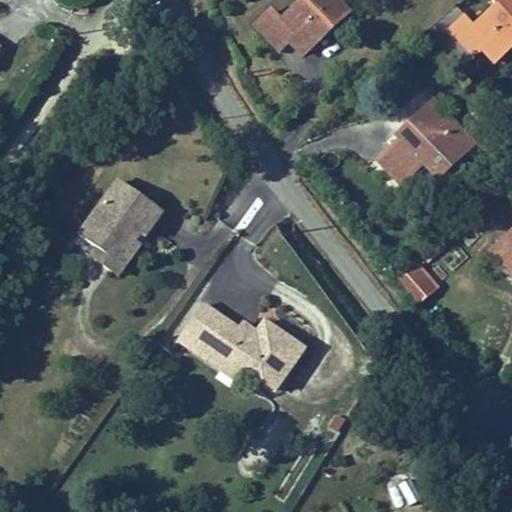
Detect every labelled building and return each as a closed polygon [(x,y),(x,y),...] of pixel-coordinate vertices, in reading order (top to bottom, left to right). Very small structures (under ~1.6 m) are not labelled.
[(300,56),(351,11),(341,0),(305,0),(281,21),(270,8),(253,23),(278,52),(289,42),(300,56)] [(466,4),(442,25),(463,48),(471,42),(478,50),(487,43),(500,57),(511,46),(511,0),(498,0),(502,3),(481,21),(466,4)] [(437,184),(478,146),(434,100),(393,138),(397,143),(374,164),(398,190),(422,168),(437,184)] [(119,182),(79,238),(95,250),(115,263),(135,233),(143,239),(161,212),(119,182)] [(511,229),(488,250),(511,278),(511,277),(511,229)] [(135,233),(115,263),(95,250),(90,259),(118,278),(143,239),(135,233)] [(441,288),(419,263),(398,282),(419,307),(441,288)] [(238,330),(204,305),(190,325),(215,343),(206,356),(224,369),(230,361),(243,371),(274,393),(305,352),(264,322),(256,334),(252,340),(238,330)] [(256,334),(243,324),(238,330),(252,340),(256,334)] [(206,356),(215,343),(190,325),(177,342),(234,383),(243,371),(230,361),(224,369),(206,356)] [(409,479),(396,484),(405,504),(418,499),(409,479)]
